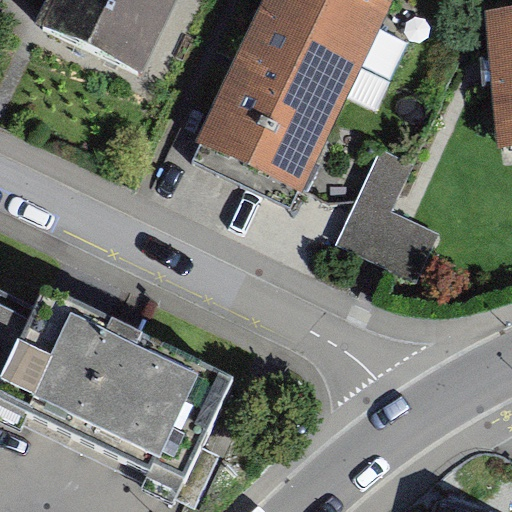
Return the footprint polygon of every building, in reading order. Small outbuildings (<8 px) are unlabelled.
[(170,6),(156,0),(20,0),(3,38),(128,96),(170,6)] [(242,0),(225,37),(333,87),(374,0),(242,0)] [(511,25),(467,31),(487,176),(511,172),(511,25)] [(333,87),(225,37),(170,155),(282,204),(333,87)] [(427,280),(444,229),(401,215),(419,164),(379,151),(344,252),(427,280)] [(0,289),(0,448),(140,511),(182,511),(236,396),(165,364),(0,289)]
